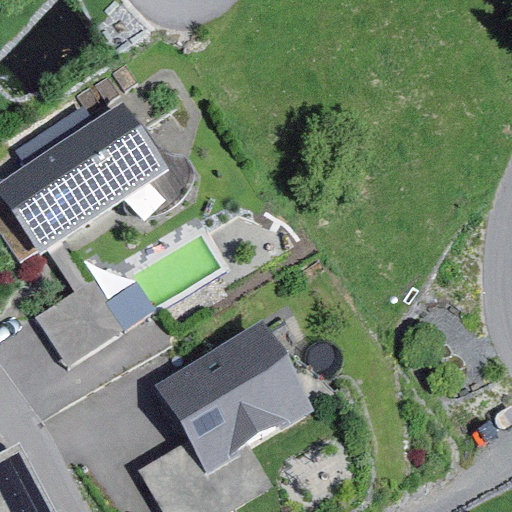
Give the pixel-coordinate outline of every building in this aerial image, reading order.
[(67,247),(166,184),(120,114),(0,190),(0,204),(39,265),(54,256),(67,247)] [(67,247),(54,256),(80,296),(40,322),(73,372),(130,335),(98,285),(93,288),(67,247)] [(117,284),(133,315),(162,300),(147,269),(117,284)] [(186,444),(204,475),(248,450),(308,414),(256,328),(153,389),(186,444)] [(248,450),(204,475),(186,444),(139,471),(163,511),(231,511),(271,488),(248,450)] [(42,511),(12,455),(0,461),(0,511),(42,511)]
